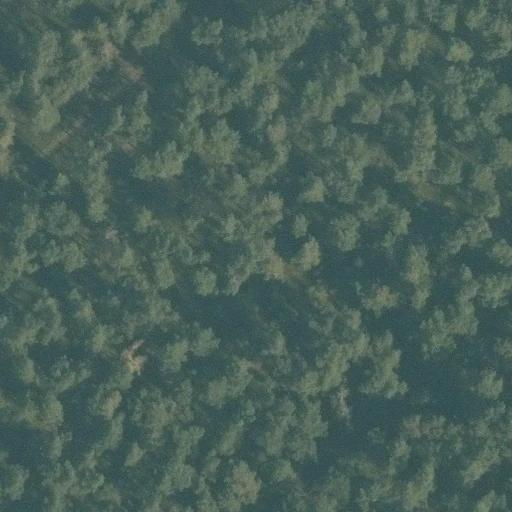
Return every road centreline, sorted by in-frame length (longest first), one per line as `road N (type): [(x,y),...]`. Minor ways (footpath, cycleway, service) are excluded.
road 1 (track): [(235,0),(0,203)]
road 2 (track): [(280,511),(511,313)]
